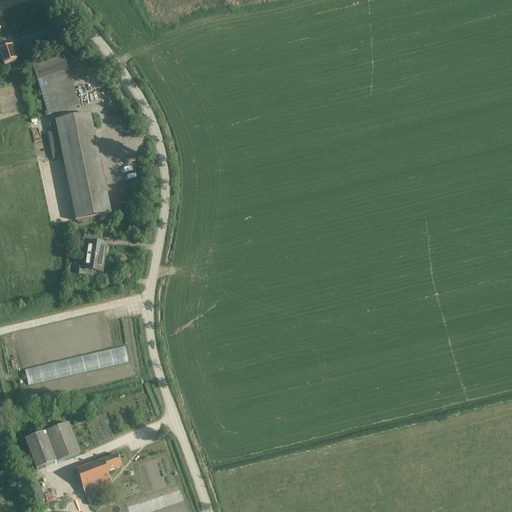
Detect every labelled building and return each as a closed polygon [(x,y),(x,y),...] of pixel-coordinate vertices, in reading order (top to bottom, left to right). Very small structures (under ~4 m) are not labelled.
[(4,65),(17,61),(12,46),(1,49),(0,45),(0,54),(1,55),(4,65)] [(48,115),(79,105),(62,54),(31,64),(48,115)] [(76,221),(111,214),(90,115),(55,122),(76,221)] [(86,245),(85,256),(105,259),(106,249),(105,249),(105,245),(100,245),(101,237),(84,234),(83,244),(86,245)] [(105,259),(85,256),(83,268),(80,267),(78,278),(95,280),(96,272),(101,273),(102,269),(103,269),(105,259)] [(24,440),(36,470),(79,454),(68,424),(24,440)] [(107,473),(121,467),(117,455),(76,471),(83,489),(109,479),(107,473)]
